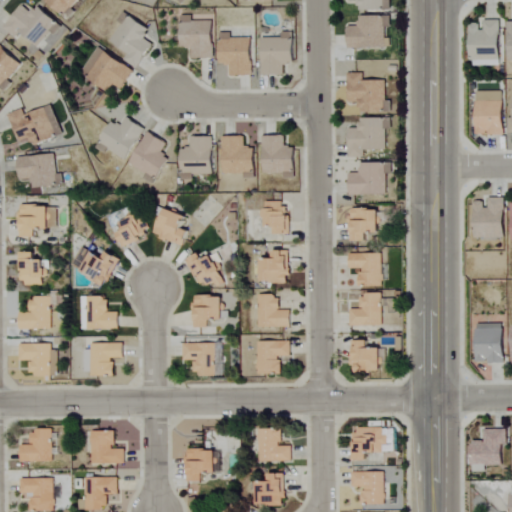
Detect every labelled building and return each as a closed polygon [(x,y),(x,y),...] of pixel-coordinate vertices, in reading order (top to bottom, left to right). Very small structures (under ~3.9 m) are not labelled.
[(75,0),(40,0),(59,16),(65,9),(67,10),(75,0)] [(356,0),(356,9),(388,9),(388,0),(356,0)] [(35,47),(45,33),(51,37),(59,25),(32,6),(28,11),(18,4),(1,28),(13,37),(16,33),(35,47)] [(150,44),(142,38),(148,29),(125,15),(108,41),(126,52),(121,60),(135,68),(150,44)] [(383,27),(389,27),(388,15),(356,16),(356,26),(344,26),(345,48),(388,47),(388,38),(383,38),(383,27)] [(498,65),(497,19),(479,20),(479,23),(467,24),(469,66),(498,65)] [(249,38),(228,38),(228,33),(217,32),(217,64),(227,64),(227,75),(249,75),(249,38)] [(259,75),(282,75),(282,64),(291,63),(290,32),(279,32),(279,37),(258,38),(259,75)] [(4,79),(18,66),(0,47),(0,91),(0,92),(9,84),(4,79)] [(95,61),(89,57),(78,75),(105,91),(109,84),(119,89),(131,70),(101,51),(95,61)] [(357,111),(389,111),(389,100),(384,100),(383,80),(361,80),(361,73),(345,73),(346,102),(357,102),(357,111)] [(502,134),(501,90),(474,91),(475,135),(502,134)] [(6,114),(16,142),(27,138),(30,146),(60,135),(50,104),(22,114),(21,109),(6,114)] [(109,121),(95,142),(121,160),(142,129),(124,116),(117,126),(109,121)] [(361,150),(384,149),(384,129),(389,129),(389,118),(356,118),(357,128),(346,128),(346,158),(362,157),(361,150)] [(164,143),(144,131),(125,165),(153,180),(166,157),(159,153),(164,143)] [(292,146),(282,146),(282,135),(260,136),(260,174),(282,173),(282,178),(292,178),(292,146)] [(211,137),(188,136),(188,148),(179,148),(178,179),(191,180),(191,174),(210,174),(211,137)] [(221,174),(242,173),(242,178),(252,178),(252,146),(242,147),(242,136),(220,136),(221,174)] [(17,180),(28,179),(29,188),(61,184),(60,173),(54,174),(52,153),(15,157),(17,180)] [(385,194),(384,174),(390,174),(390,163),(358,164),(358,173),(346,173),(347,195),(385,194)] [(502,198),(484,198),(484,200),(472,201),(472,238),(503,238),(502,198)] [(285,203),(262,202),(261,226),(273,226),(272,233),(283,234),(285,203)] [(17,236),(32,237),(32,229),(45,229),(46,206),(18,205),(17,236)] [(151,234),(181,246),(187,231),(179,228),(184,216),(161,208),(151,234)] [(349,241),(364,241),(364,233),(377,232),(376,209),(348,209),(349,241)] [(113,234),(120,247),(147,232),(136,211),(116,222),(120,229),(113,234)] [(117,258),(103,251),(100,257),(80,247),(69,268),(104,285),(117,258)] [(284,283),(284,251),(269,251),(269,259),(257,259),(257,282),(284,283)] [(31,252),(18,252),(19,286),(41,285),(40,260),(31,261),(31,252)] [(201,260),(197,253),(185,259),(200,289),(213,282),(216,287),(224,283),(210,255),(201,260)] [(384,286),(385,265),(380,265),(381,254),(348,253),(348,268),(358,269),(357,286),(384,286)] [(381,326),(380,293),(357,293),(358,309),(348,309),(348,326),(381,326)] [(288,327),(288,310),(277,310),(277,295),(255,295),(256,327),(288,327)] [(220,296),(192,296),(193,328),(208,327),(208,320),(220,320),(220,296)] [(106,311),(106,297),(79,297),(79,329),(116,329),(116,311),(106,311)] [(49,299),(26,300),(26,312),(17,312),(17,329),(49,329),(49,299)] [(475,363),(503,362),(502,324),(474,325),(475,363)] [(378,372),(378,348),(365,349),(365,340),(350,341),(351,372),(378,372)] [(255,341),(256,374),(278,374),(278,356),(289,356),(288,341),(255,341)] [(49,343),(17,344),(18,361),(27,360),(28,376),(57,375),(56,350),(49,350),(49,343)] [(111,375),(111,358),(121,358),(121,343),(82,343),(82,375),(111,375)] [(181,343),(181,360),(192,360),(192,375),(221,375),(221,344),(181,343)] [(392,427),(351,428),(351,461),(364,461),(364,452),(392,452),(392,427)] [(51,461),(50,428),(28,428),(29,445),(19,445),(19,462),(51,461)] [(290,462),(289,446),(279,446),(279,429),(257,429),(257,462),(290,462)] [(123,464),(123,449),(113,449),(112,431),(90,431),(90,465),(123,464)] [(212,473),(212,449),(185,450),(185,481),(200,481),(200,473),(212,473)] [(283,505),(282,472),(265,473),(265,486),(257,486),(257,505),(283,505)] [(360,504),(383,505),(384,472),(351,472),(350,487),(360,487),(360,504)] [(19,478),(19,493),(29,493),(29,511),(53,510),(52,477),(19,478)] [(116,495),(116,477),(83,478),(84,510),(106,509),(105,495),(116,495)]
